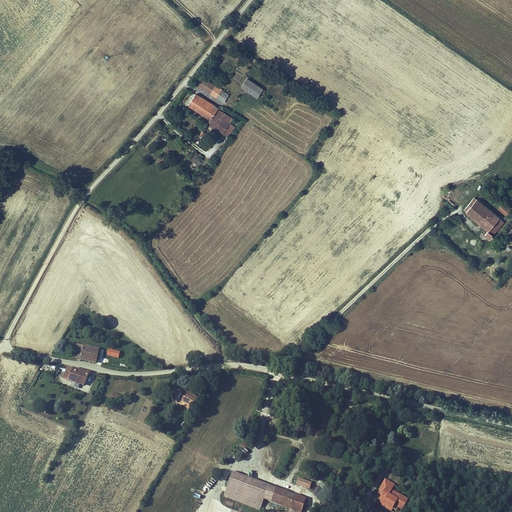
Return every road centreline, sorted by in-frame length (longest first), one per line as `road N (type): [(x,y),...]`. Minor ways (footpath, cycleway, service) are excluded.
road 1 (tertiary): [(0,349),(134,375),(248,367),(511,426)]
road 2 (unclassified): [(250,0),(80,202),(0,347)]
